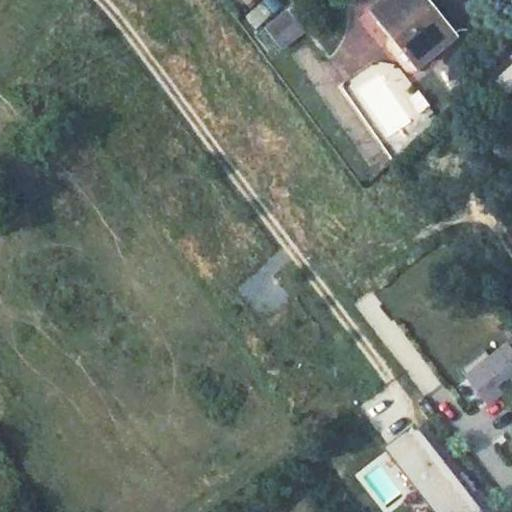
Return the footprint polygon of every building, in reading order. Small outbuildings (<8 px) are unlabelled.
[(386,0),(374,12),(387,26),(421,59),(453,31),(423,0),(386,0)] [(277,51),(299,34),(284,16),(263,33),(277,51)] [(376,327),(393,352),(407,342),(390,317),(376,327)] [(511,361),(501,348),(485,360),(479,353),(454,372),(477,400),(488,392),(493,397),(503,410),(511,403),(511,361)] [(482,406),(493,397),(488,392),(477,400),(482,406)] [(511,403),(503,410),(511,421),(511,434),(507,438),(511,443),(511,403)] [(507,438),(511,434),(511,425),(503,432),(507,438)] [(473,511),(411,431),(400,440),(413,457),(399,468),(433,511),(473,511)] [(399,468),(413,457),(400,440),(386,450),(399,468)]
